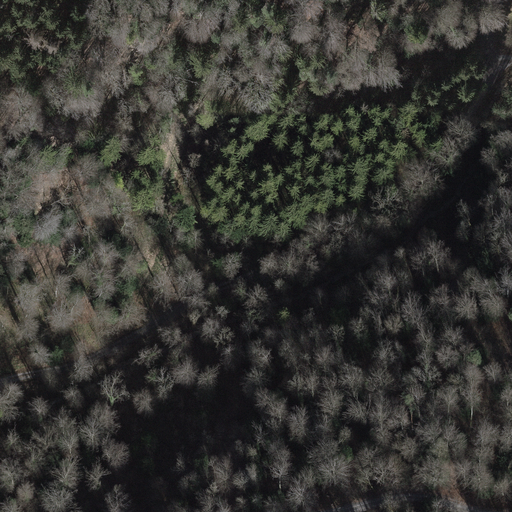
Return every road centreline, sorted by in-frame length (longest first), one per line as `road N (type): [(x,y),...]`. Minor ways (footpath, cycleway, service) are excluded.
road 1 (track): [(511,62),(498,70),(443,150),(398,192),(82,364),(0,382)]
road 2 (track): [(338,511),(421,497),(470,511)]
